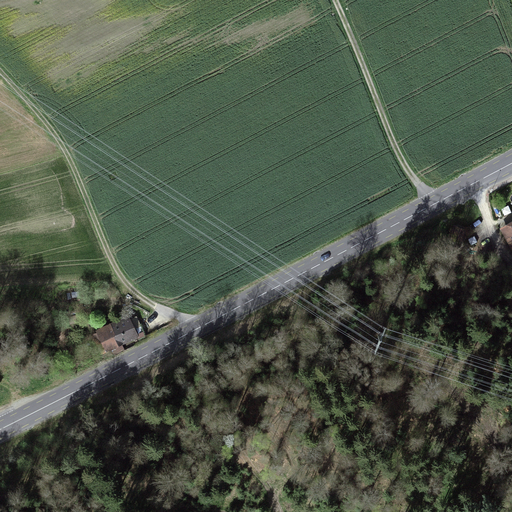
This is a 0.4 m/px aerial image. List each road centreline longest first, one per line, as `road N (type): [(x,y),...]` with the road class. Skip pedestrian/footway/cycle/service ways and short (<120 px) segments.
road 1 (primary): [(511,163),(0,429)]
road 2 (track): [(0,70),(60,140),(123,281),(146,302),(202,324)]
road 3 (track): [(335,0),(406,169),(434,203)]
